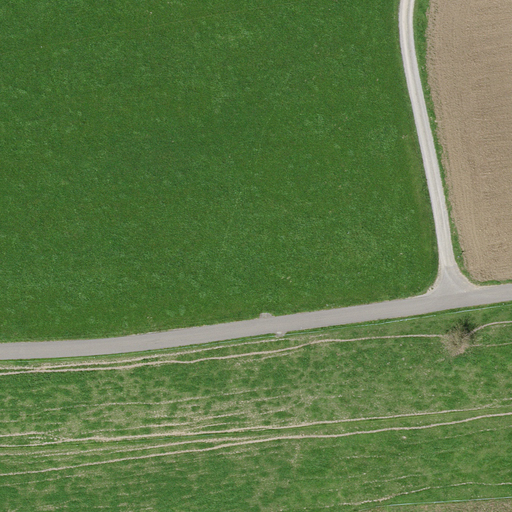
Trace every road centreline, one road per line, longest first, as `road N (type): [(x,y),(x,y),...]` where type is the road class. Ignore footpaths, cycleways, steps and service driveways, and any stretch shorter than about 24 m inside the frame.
road 1 (track): [(511,288),(108,346),(0,349)]
road 2 (track): [(411,0),(416,97),(459,294)]
